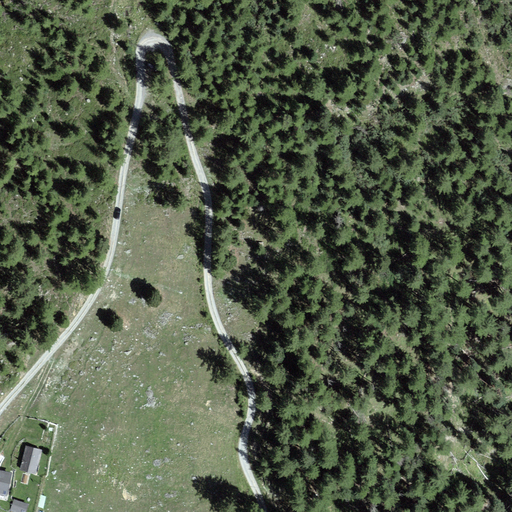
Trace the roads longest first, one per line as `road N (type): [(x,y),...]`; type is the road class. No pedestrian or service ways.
road 1 (track): [(261,511),(239,443),(249,398),(209,311),(204,205),(169,64),(144,40),(132,58),(134,107)]
road 2 (track): [(134,107),(102,281),(0,414)]
